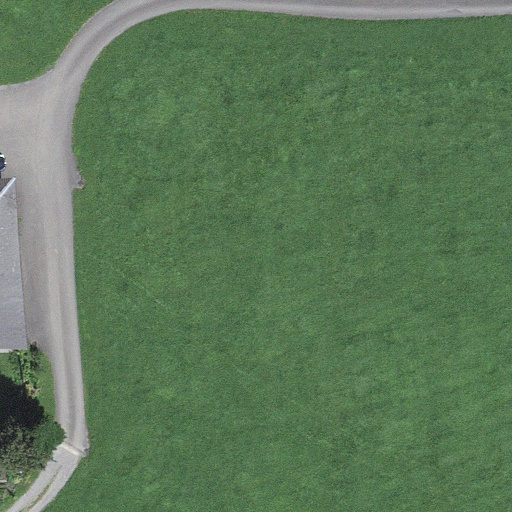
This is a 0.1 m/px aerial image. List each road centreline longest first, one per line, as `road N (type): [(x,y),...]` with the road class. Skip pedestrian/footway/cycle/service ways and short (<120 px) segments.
road 1 (track): [(161,0),(111,21),(81,55),(64,97),(56,168),(71,432),(63,463),(23,511)]
road 2 (track): [(511,2),(308,0)]
